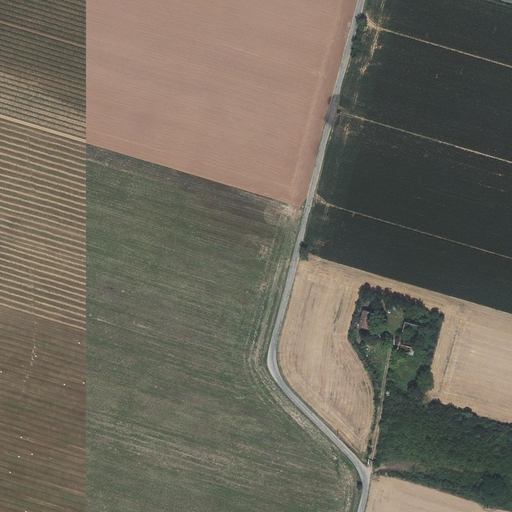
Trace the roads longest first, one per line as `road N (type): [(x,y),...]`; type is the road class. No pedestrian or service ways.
road 1 (unclassified): [(360,0),(271,352),(285,390),(358,465),(365,478),(360,511)]
road 2 (unknown): [(365,478),(391,321)]
